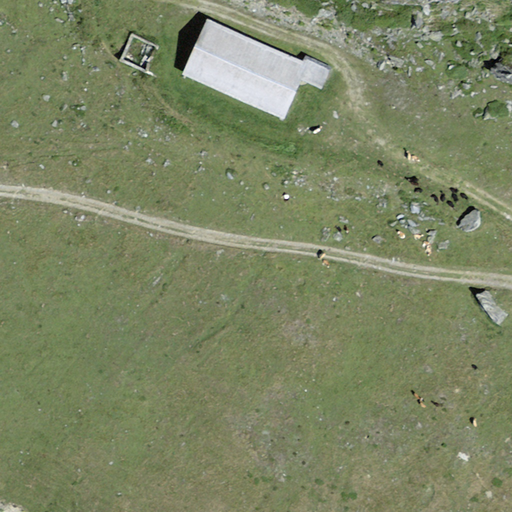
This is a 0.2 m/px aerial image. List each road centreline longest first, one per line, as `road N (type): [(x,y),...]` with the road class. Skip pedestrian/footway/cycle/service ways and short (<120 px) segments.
road 1 (track): [(0,189),(280,250),(478,285),(511,283)]
road 2 (track): [(511,219),(423,170),(371,124),(333,58),(189,0)]
